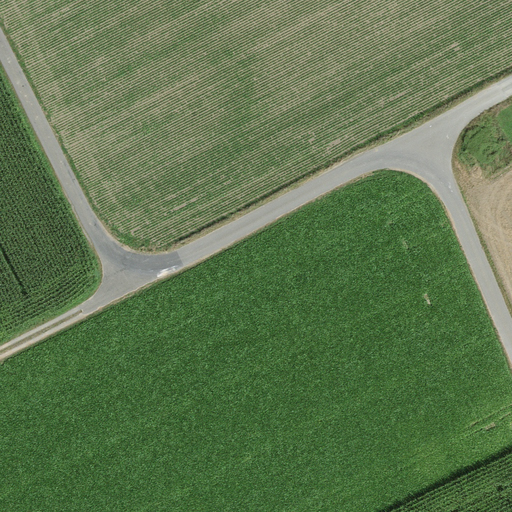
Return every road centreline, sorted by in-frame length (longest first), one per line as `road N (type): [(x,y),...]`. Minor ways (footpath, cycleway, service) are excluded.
road 1 (track): [(121,283),(417,134)]
road 2 (track): [(0,33),(121,283)]
road 3 (track): [(417,134),(511,309)]
road 4 (track): [(121,283),(0,346)]
